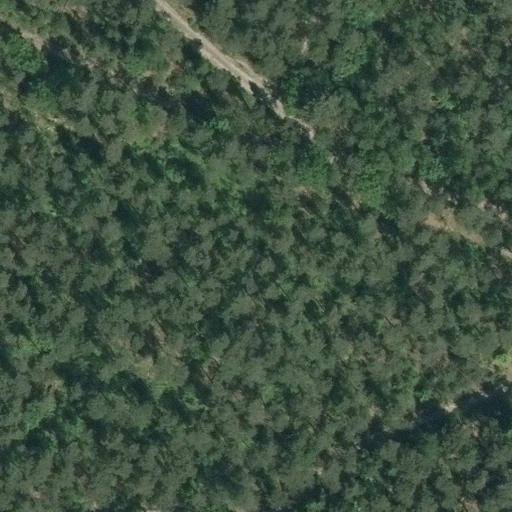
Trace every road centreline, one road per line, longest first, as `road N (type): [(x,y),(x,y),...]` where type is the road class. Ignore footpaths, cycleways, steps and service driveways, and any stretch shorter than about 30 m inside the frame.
road 1 (track): [(288,132),(273,142),(250,135),(0,21)]
road 2 (track): [(269,511),(333,463),(511,385)]
road 3 (unknown): [(511,257),(366,202),(288,132)]
road 4 (track): [(511,221),(288,132)]
road 5 (track): [(149,0),(256,91),(288,132)]
road 6 (track): [(325,0),(288,132)]
